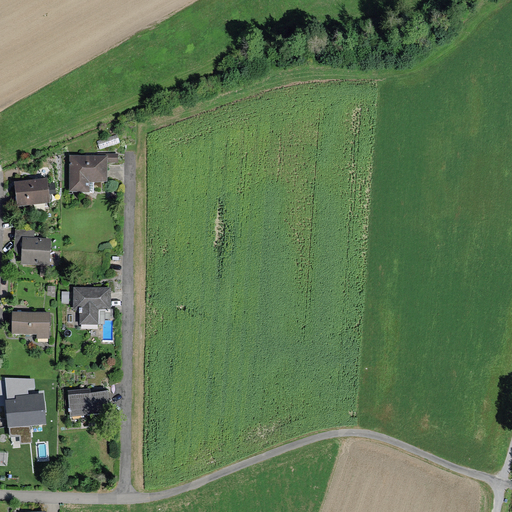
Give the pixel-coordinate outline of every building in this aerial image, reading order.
[(106,181),(106,159),(70,159),(70,192),(87,192),(87,181),(106,181)] [(46,208),(46,182),(13,181),(12,207),(46,208)] [(56,238),(19,238),(19,264),(56,264),(56,238)] [(115,312),(116,294),(75,292),(74,314),(87,314),(87,319),(82,319),(82,328),(103,328),(104,311),(115,312)] [(49,335),(49,312),(9,312),(10,335),(49,335)] [(116,415),(113,389),(72,393),(75,419),(116,415)] [(42,398),(7,401),(10,430),(45,426),(42,398)]
